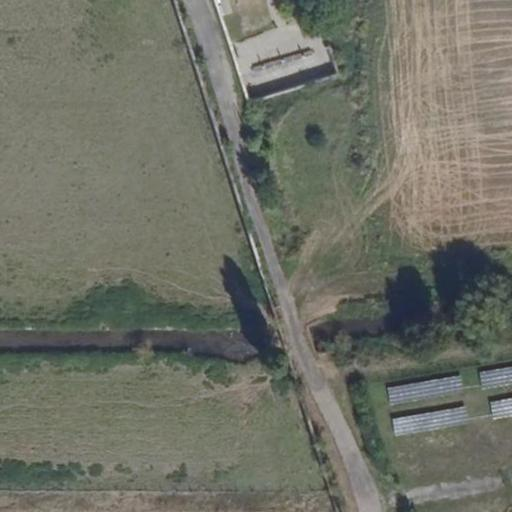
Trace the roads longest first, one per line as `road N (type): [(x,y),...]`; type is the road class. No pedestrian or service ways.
road 1 (track): [(186,0),(278,309),(360,511)]
road 2 (track): [(164,511),(0,504)]
